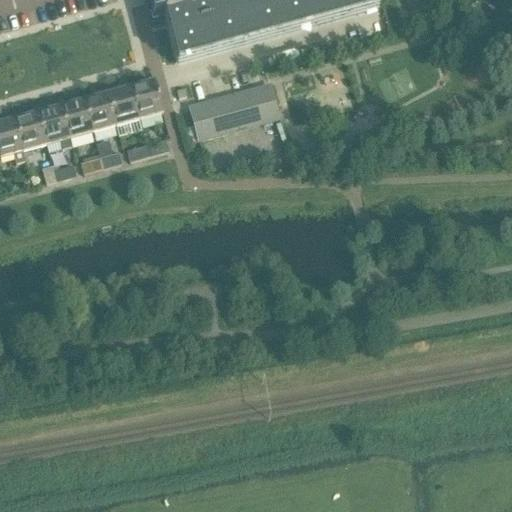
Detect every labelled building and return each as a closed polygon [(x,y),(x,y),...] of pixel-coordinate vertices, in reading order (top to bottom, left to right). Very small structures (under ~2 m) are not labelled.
[(141,0),(148,26),(163,22),(174,64),(376,10),(372,0),(217,0),(191,7),(189,0),(157,0),(156,0),(141,0)] [(127,90),(136,123),(159,116),(150,84),(127,90)] [(189,111),(198,144),(277,123),(268,89),(189,111)] [(104,97),(113,129),(136,123),(127,90),(104,97)] [(80,104),(89,136),(113,129),(104,97),(80,104)] [(57,110),(67,142),(89,136),(80,104),(57,110)] [(34,117),(43,149),(57,145),(60,155),(69,152),(67,142),(57,110),(34,117)] [(21,155),(43,149),(34,117),(26,119),(25,115),(10,119),(11,123),(21,155)] [(0,161),(11,158),(14,168),(23,165),(21,155),(11,123),(0,126),(0,161)] [(106,145),(93,149),(97,163),(100,174),(119,169),(116,158),(110,160),(106,145)] [(162,145),(144,150),(147,161),(165,156),(162,145)] [(147,161),(144,150),(125,155),(128,166),(147,161)] [(97,163),(78,169),(81,180),(100,174),(97,163)] [(70,171),(51,176),(54,187),(73,182),(70,171)] [(54,187),(51,176),(50,172),(41,174),(45,190),(54,187)]
